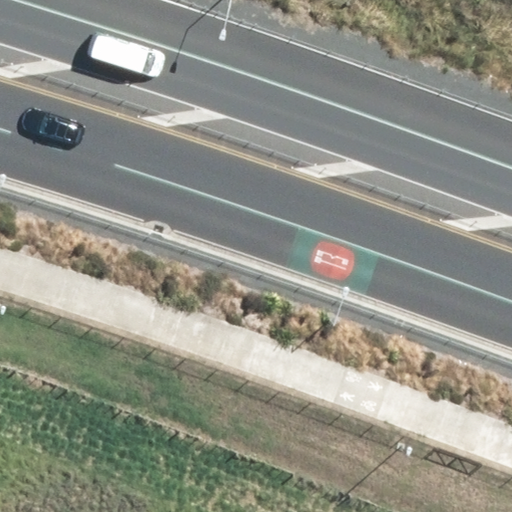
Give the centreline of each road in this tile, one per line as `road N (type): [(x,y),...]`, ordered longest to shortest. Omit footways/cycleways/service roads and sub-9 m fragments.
road 1 (primary): [(511,299),(0,121)]
road 2 (primary): [(55,0),(511,165)]
